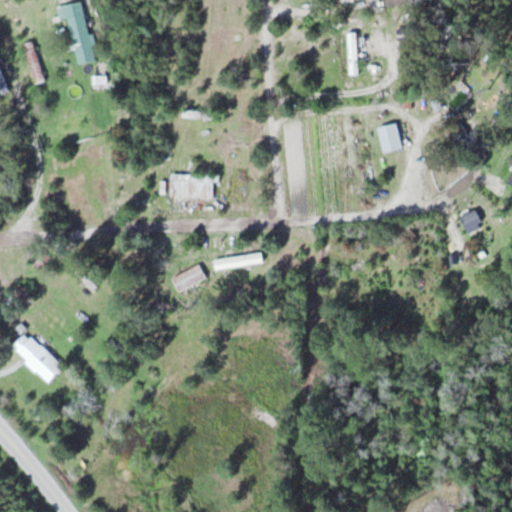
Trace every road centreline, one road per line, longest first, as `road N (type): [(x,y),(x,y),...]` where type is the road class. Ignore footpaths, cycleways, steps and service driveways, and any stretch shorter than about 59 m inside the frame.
road 1 (residential): [(0,228),(445,202)]
road 2 (residential): [(265,0),(276,214)]
